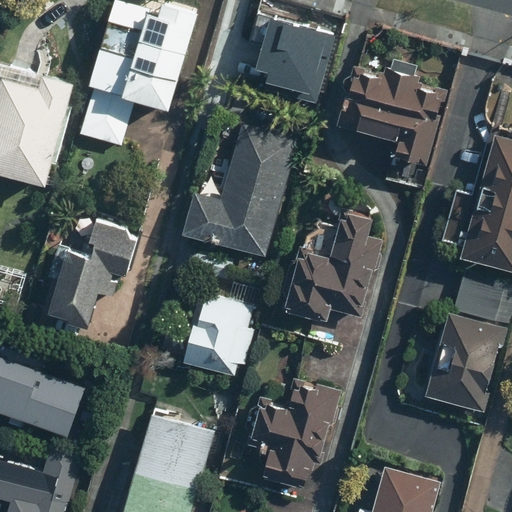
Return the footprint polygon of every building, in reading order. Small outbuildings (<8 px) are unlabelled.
[(170,102),(201,2),(194,0),(116,0),(92,80),(97,82),(85,122),(126,135),(140,92),(170,102)] [(319,93),(339,25),(287,9),(266,78),(319,93)] [(455,80),(358,55),(343,111),(401,126),(396,146),(430,154),(435,136),(440,137),(455,80)] [(37,72),(33,85),(0,75),(0,171),(40,182),(68,80),(37,72)] [(196,181),(184,222),(270,245),(302,128),(248,114),(227,189),(196,181)] [(511,271),(511,137),(489,131),(456,257),(511,271)] [(355,313),(367,268),(373,269),(381,238),(364,233),(369,212),(338,204),(326,252),(295,244),(279,307),(319,318),(323,304),(355,313)] [(137,230),(93,217),(83,251),(62,245),(43,309),(91,323),(106,268),(125,273),(137,230)] [(257,297),(203,285),(187,352),(241,364),(257,297)] [(482,409),(505,324),(446,309),(424,394),(482,409)] [(0,353),(0,409),(63,431),(80,382),(0,353)] [(285,401),(257,394),(245,439),(262,443),(258,460),(302,472),(306,456),(317,458),(326,421),(331,423),(340,386),(292,374),(285,401)] [(156,399),(123,511),(193,511),(220,418),(156,399)] [(0,457),(0,494),(6,496),(1,511),(63,511),(81,450),(51,442),(43,470),(0,457)] [(368,511),(357,509),(355,511),(426,511),(436,477),(382,462),(368,511)]
